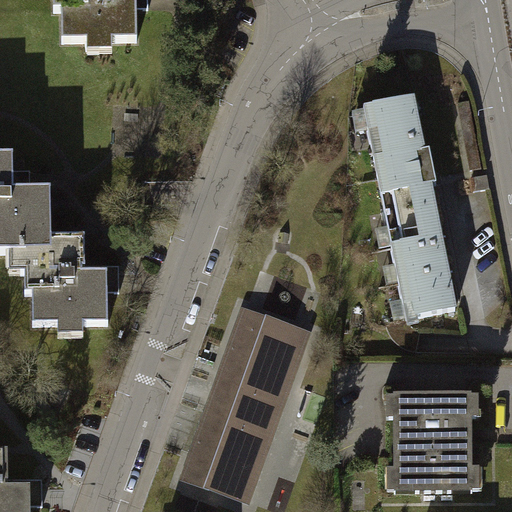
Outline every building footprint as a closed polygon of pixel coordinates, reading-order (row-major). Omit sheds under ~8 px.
[(87,65),(116,64),(116,54),(141,54),(139,0),(41,0),(41,1),(56,0),(56,22),(62,22),(63,53),(87,52),(87,65)] [(457,312),(415,105),(348,119),(390,326),(457,312)] [(65,341),(89,341),(89,329),(111,329),(110,281),(85,281),(84,247),(49,248),(48,200),(12,201),(11,166),(0,165),(0,260),(13,260),(13,279),(29,279),(30,299),(39,299),(39,329),(64,329),(65,341)] [(310,332),(242,308),(180,479),(247,504),(310,332)] [(474,401),(381,404),(384,506),(477,503),(474,401)] [(0,511),(34,511),(34,490),(6,491),(5,459),(0,459),(0,511)]
